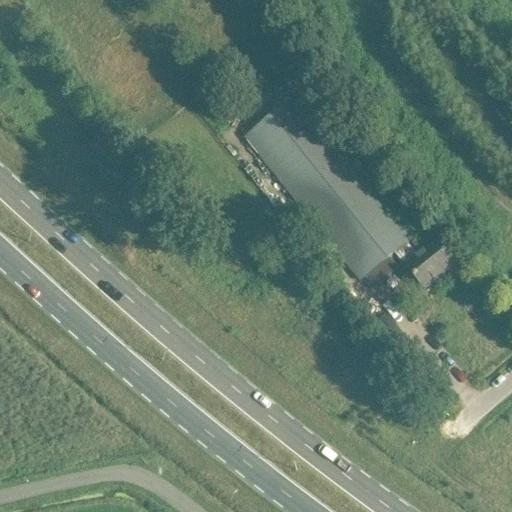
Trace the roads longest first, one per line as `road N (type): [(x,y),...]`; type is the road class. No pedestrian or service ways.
road 1 (primary): [(394,511),(173,342),(0,184)]
road 2 (primary): [(0,251),(130,369),(310,511)]
road 3 (unclassified): [(0,499),(100,474),(139,475),(189,511)]
